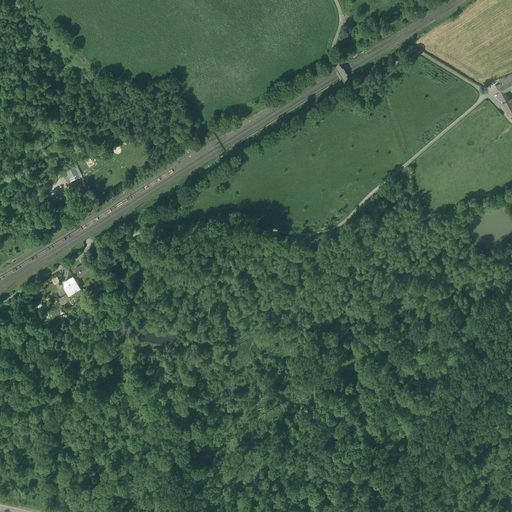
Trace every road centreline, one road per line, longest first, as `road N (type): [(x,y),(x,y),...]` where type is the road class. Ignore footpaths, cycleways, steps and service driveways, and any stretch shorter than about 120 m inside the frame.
road 1 (track): [(157,228),(246,219),(297,234),(328,229),(487,95)]
road 2 (track): [(509,119),(487,95),(411,49),(366,88),(355,88),(333,52),(343,21)]
